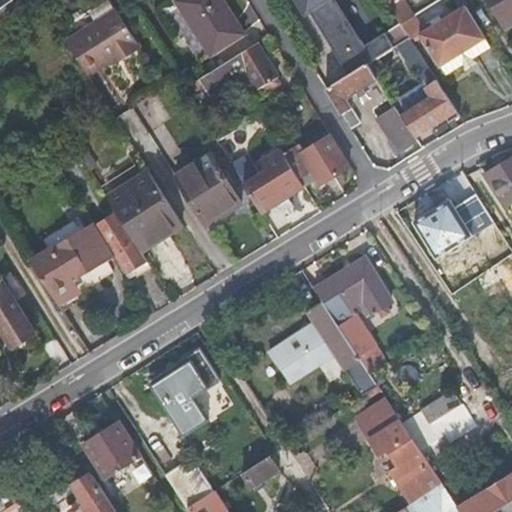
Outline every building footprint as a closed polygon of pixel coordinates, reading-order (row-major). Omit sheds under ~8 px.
[(38,0),(12,0),(0,9),(0,25),(1,27),(38,0)] [(245,34),(223,0),(179,0),(177,1),(212,55),(245,34)] [(307,11),(348,75),(369,62),(372,61),(393,48),(384,34),(363,47),(333,0),(294,0),(303,13),(307,11)] [(385,0),(401,23),(439,0),(385,0)] [(464,0),(439,0),(401,23),(410,37),(412,40),(420,35),(447,74),(492,48),(466,6),(467,5),(464,0)] [(511,21),(511,0),(489,0),(504,26),(511,21)] [(142,49),(117,9),(67,41),(88,75),(113,60),(116,65),(142,49)] [(1,27),(0,25),(0,46),(0,47),(10,40),(1,27)] [(372,61),(369,62),(376,74),(407,54),(417,70),(427,63),(412,40),(410,37),(393,48),(372,61)] [(279,77),(258,43),(244,52),(201,79),(207,89),(212,98),(223,90),(249,73),(259,89),(279,77)] [(348,75),(327,89),(352,129),(361,123),(346,99),(378,79),(376,74),(369,62),(348,75)] [(249,95),(259,89),(249,73),(223,90),(229,99),(245,88),(249,95)] [(283,84),(279,77),(259,89),(264,96),(283,84)] [(201,79),(185,88),(196,106),(202,102),(198,94),(207,89),(201,79)] [(458,110),(439,80),(428,88),(434,97),(403,117),(405,120),(416,136),(458,110)] [(279,103),(261,114),(268,124),(286,113),(279,103)] [(403,117),(396,107),(378,119),(391,140),(388,142),(396,154),(418,140),(416,136),(405,120),(403,117)] [(237,113),(210,129),(218,141),(244,125),(237,113)] [(351,167),(331,135),(305,151),(301,144),(286,154),(305,187),(318,179),(321,185),(351,167)] [(229,158),(262,213),(305,187),(286,154),(283,149),(262,162),(268,170),(257,177),(241,150),(229,158)] [(243,203),(213,154),(177,176),(201,214),(215,205),(222,216),(243,203)] [(511,158),(486,175),(507,206),(511,203),(511,158)] [(179,217),(150,171),(108,198),(118,213),(142,252),(162,239),(157,230),(179,217)] [(473,236),(450,200),(415,222),(438,258),(473,236)] [(222,216),(215,205),(201,214),(208,225),(222,216)] [(98,225),(127,273),(134,269),(139,276),(152,269),(148,261),(142,252),(118,213),(98,225)] [(184,225),(179,217),(157,230),(162,239),(184,225)] [(116,256),(95,222),(32,262),(55,298),(78,284),(76,281),(116,256)] [(511,254),(495,266),(511,291),(511,254)] [(366,258),(315,289),(324,301),(358,355),(377,342),(353,307),(364,300),(373,313),(393,302),(366,258)] [(475,280),(496,311),(511,298),(511,291),(495,266),(475,280)] [(0,331),(2,331),(2,330),(8,326),(20,345),(38,333),(5,279),(0,282),(0,331)] [(83,293),(78,284),(55,298),(61,307),(83,293)] [(358,355),(324,301),(307,313),(315,324),(271,352),(292,383),(335,355),(363,396),(379,386),(370,373),(358,355)] [(20,345),(8,326),(2,330),(2,331),(13,348),(20,345)] [(378,368),(389,361),(377,342),(358,355),(370,373),(378,368)] [(221,379),(199,346),(148,381),(185,437),(209,422),(193,397),(221,379)] [(416,385),(418,369),(400,366),(398,382),(416,385)] [(386,381),(378,368),(370,373),(379,386),(386,381)] [(478,425),(455,391),(404,423),(412,436),(422,451),(446,434),(451,442),(478,425)] [(387,452),(412,436),(404,423),(387,398),(356,417),(381,456),(387,452)] [(143,455),(121,422),(85,445),(106,478),(143,455)] [(422,451),(412,436),(387,452),(393,461),(391,463),(394,468),(390,470),(413,504),(444,483),(442,480),(431,464),(422,451)] [(454,473),(444,455),(431,464),(442,480),(454,473)] [(281,471),(271,456),(243,474),(253,489),(281,471)] [(201,500),(180,469),(168,478),(188,508),(201,500)] [(60,511),(118,511),(94,474),(73,487),(80,497),(60,511)] [(511,474),(459,507),(461,511),(494,511),(511,501),(511,474)] [(0,511),(4,511),(18,504),(2,479),(0,480),(0,511)] [(461,511),(459,507),(444,483),(413,504),(399,511),(461,511)] [(190,511),(230,511),(217,490),(201,500),(188,508),(190,511)]
